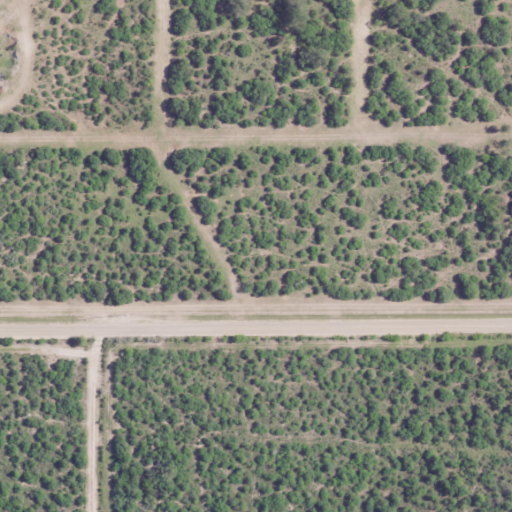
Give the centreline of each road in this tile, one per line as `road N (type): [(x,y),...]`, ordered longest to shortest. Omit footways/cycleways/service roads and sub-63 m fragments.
road 1 (residential): [(511,324),(0,325)]
road 2 (residential): [(101,511),(103,325)]
